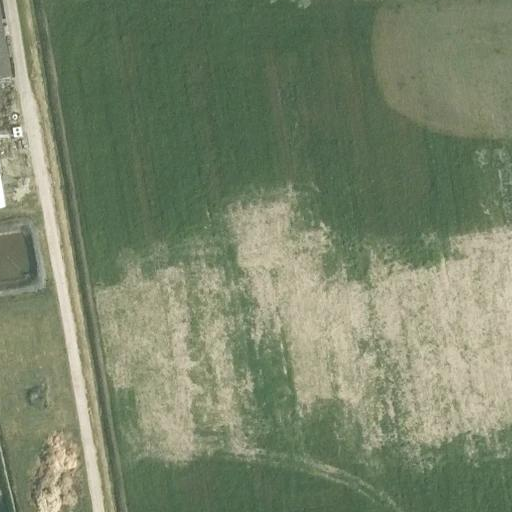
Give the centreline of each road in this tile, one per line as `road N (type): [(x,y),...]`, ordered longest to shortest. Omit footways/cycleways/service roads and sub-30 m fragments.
road 1 (residential): [(326,307),(279,38)]
road 2 (residential): [(511,179),(484,0)]
road 3 (residential): [(511,274),(347,305)]
road 4 (residential): [(347,305),(377,458)]
road 5 (residential): [(326,307),(178,330)]
